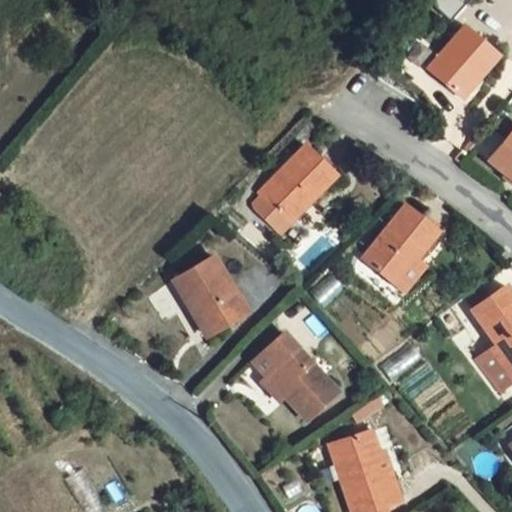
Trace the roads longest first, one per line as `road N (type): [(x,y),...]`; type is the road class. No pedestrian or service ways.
road 1 (tertiary): [(231,511),(161,410),(81,347),(0,299)]
road 2 (residential): [(511,233),(357,108)]
